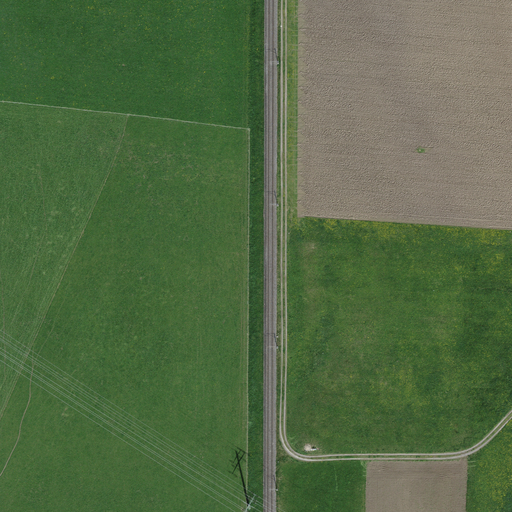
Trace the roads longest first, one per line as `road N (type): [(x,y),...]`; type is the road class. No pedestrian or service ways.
road 1 (track): [(264,511),(264,0)]
road 2 (track): [(290,446),(305,462),(465,457),(511,416)]
